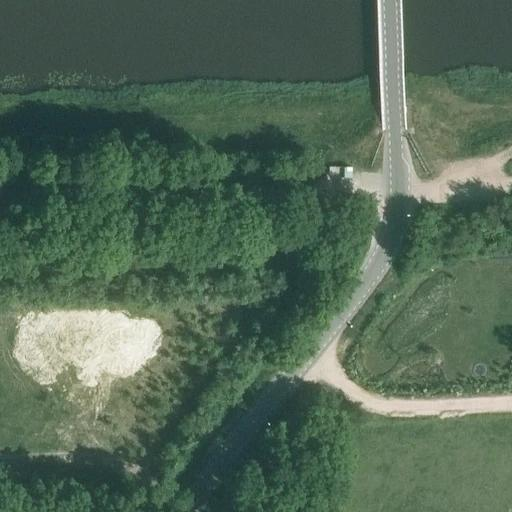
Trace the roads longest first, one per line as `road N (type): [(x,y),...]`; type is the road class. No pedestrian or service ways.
road 1 (tertiary): [(187,511),(387,249),(398,200),(388,0)]
road 2 (track): [(0,187),(398,182)]
